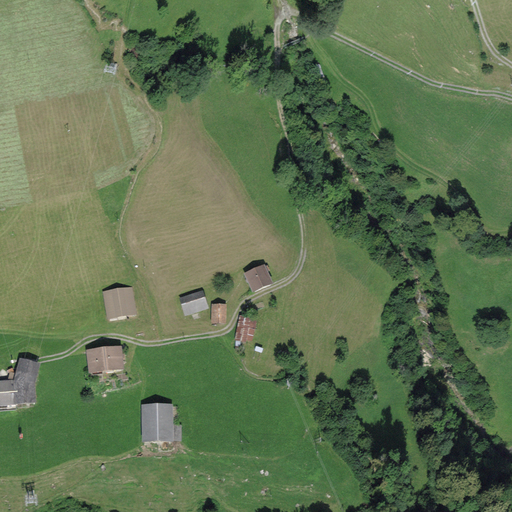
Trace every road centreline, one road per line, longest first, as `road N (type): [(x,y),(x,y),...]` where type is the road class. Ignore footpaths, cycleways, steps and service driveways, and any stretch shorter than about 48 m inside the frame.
road 1 (track): [(219,333),(249,299),(289,279),(302,259),(275,83),(279,18),(291,13),(431,83),(511,97)]
road 2 (track): [(308,22),(330,66),(372,108),(381,137),(453,190),(485,230),(511,231)]
road 3 (track): [(39,361),(99,336),(161,342)]
